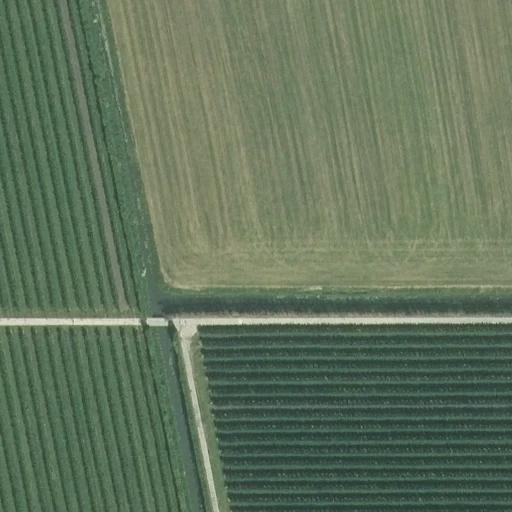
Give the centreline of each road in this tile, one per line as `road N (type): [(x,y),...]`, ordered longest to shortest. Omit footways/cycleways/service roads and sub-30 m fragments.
road 1 (track): [(511,320),(0,322)]
road 2 (track): [(210,511),(169,322)]
